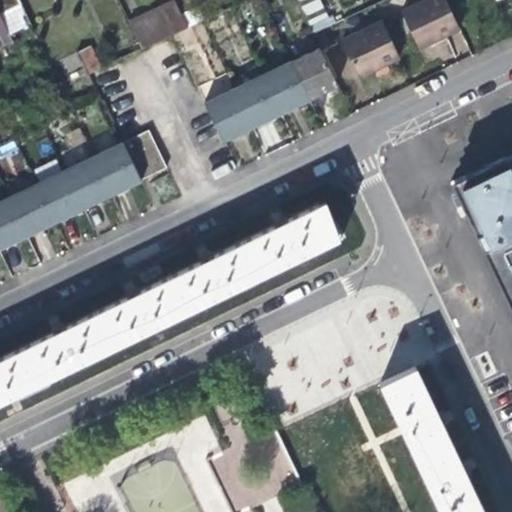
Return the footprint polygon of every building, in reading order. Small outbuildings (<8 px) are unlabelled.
[(18,0),(0,0),(0,10),(19,1),(18,0)] [(165,0),(127,18),(141,47),(186,25),(174,0),(165,0)] [(437,38),(459,28),(445,0),(420,0),(397,11),(416,48),(437,38)] [(10,40),(0,19),(0,40),(1,43),(10,40)] [(381,19),(338,39),(356,76),(378,66),(399,56),(381,19)] [(86,73),(102,65),(92,44),(77,52),(86,73)] [(321,48),(292,62),(310,98),(325,91),(339,84),(321,48)] [(292,62),(264,75),(281,112),(296,104),(310,98),(292,62)] [(264,75),(234,89),(252,126),(268,118),(281,112),(264,75)] [(240,132),(252,126),(234,89),(205,102),(223,140),(240,132)] [(149,130),(123,143),(140,178),(166,165),(149,130)] [(511,314),(511,138),(442,172),(507,317),(511,314)] [(132,182),(140,178),(123,143),(93,157),(110,192),(132,182)] [(100,197),(110,192),(93,157),(65,170),(83,206),(100,197)] [(69,213),(83,206),(65,170),(36,184),(54,220),(69,213)] [(41,226),(54,220),(36,184),(9,197),(27,233),(41,226)] [(9,197),(0,201),(0,246),(14,239),(27,233),(9,197)] [(346,243),(326,202),(288,218),(219,252),(136,292),(56,330),(0,356),(0,397),(11,392),(16,402),(50,385),(46,376),(156,323),(160,332),(197,314),(193,305),(300,254),(304,263),(346,243)] [(395,437),(412,472),(419,468),(439,511),(482,511),(465,476),(426,394),(413,366),(378,382),(402,433),(395,437)]
